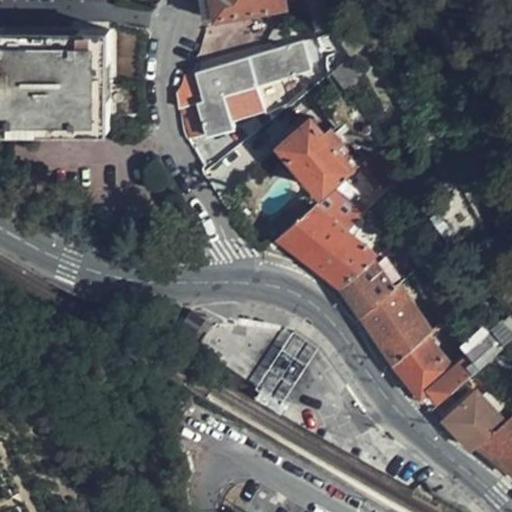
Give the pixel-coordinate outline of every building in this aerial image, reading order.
[(286,3),(285,0),(202,0),(204,17),(286,3)] [(81,31),(0,30),(0,39),(81,40),(81,31)] [(108,130),(110,31),(81,31),(81,40),(0,39),(0,119),(80,121),(80,130),(108,130)] [(178,108),(189,139),(234,127),(232,120),(265,111),(265,108),(288,102),(282,77),(310,69),(302,41),(186,74),(186,78),(185,81),(182,85),(178,89),(178,94),(178,108)] [(365,72),(352,55),(325,76),(339,93),(365,72)] [(325,192),(355,166),(336,142),(342,136),(334,126),(326,132),(312,116),(282,141),(325,192)] [(0,119),(0,129),(80,130),(80,121),(0,119)] [(370,165),(365,159),(355,166),(325,192),(336,202),(370,165)] [(296,219),(279,234),(342,283),(373,257),(378,253),(313,204),(296,219)] [(277,231),(279,234),(296,219),(286,207),(269,223),(271,225),(277,231)] [(272,235),(277,231),(271,225),(267,230),(272,235)] [(373,257),(342,283),(362,312),(392,285),(373,257)] [(392,285),(362,312),(394,360),(427,333),(431,330),(398,280),(392,285)] [(293,325),(280,344),(281,345),(302,362),(316,341),(293,325)] [(456,364),(453,367),(431,387),(441,399),(491,354),(507,341),(498,331),(456,364)] [(427,333),(394,360),(422,393),(431,387),(453,367),(427,333)] [(281,345),(280,344),(255,382),(278,398),(302,362),(281,345)] [(431,387),(422,393),(433,406),(441,399),(431,387)] [(444,418),(472,449),(478,444),(504,422),(475,392),(444,418)] [(478,444),(511,472),(511,415),(504,422),(478,444)]
